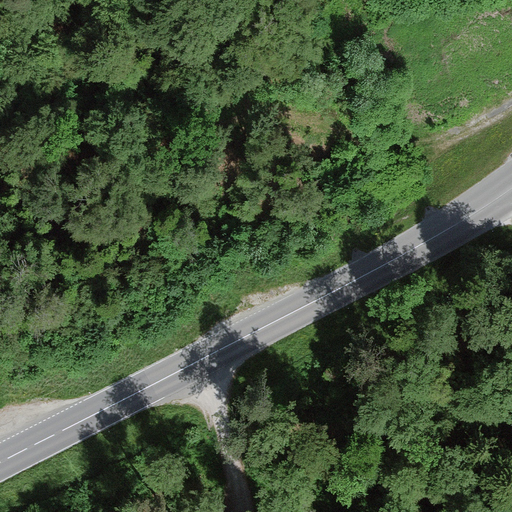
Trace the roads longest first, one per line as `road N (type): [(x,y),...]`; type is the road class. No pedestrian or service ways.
road 1 (primary): [(0,459),(364,276),(511,186)]
road 2 (track): [(511,105),(465,130),(410,145),(356,146),(292,117),(268,115),(96,160),(0,154)]
road 3 (track): [(246,511),(202,358)]
